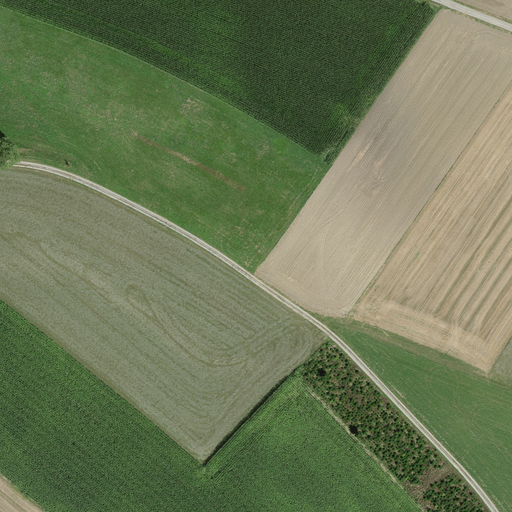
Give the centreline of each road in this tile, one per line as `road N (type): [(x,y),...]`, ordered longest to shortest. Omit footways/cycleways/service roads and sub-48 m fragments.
road 1 (track): [(511,387),(343,324),(308,319),(138,208),(53,169),(0,162)]
road 2 (track): [(484,511),(308,319)]
